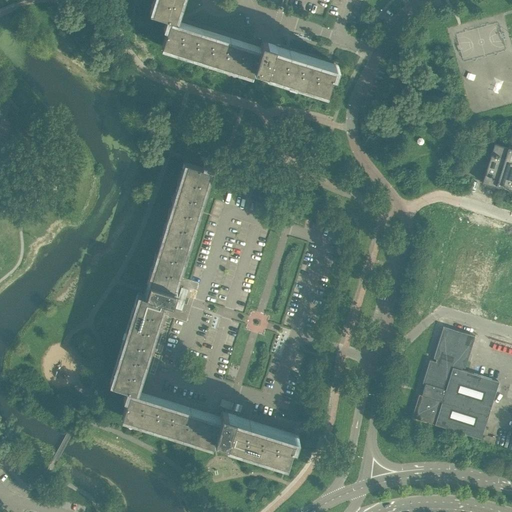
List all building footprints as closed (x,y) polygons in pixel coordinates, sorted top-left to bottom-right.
[(155,0),(151,13),(166,18),(177,21),(184,0),(155,0)] [(334,66),(274,48),(276,43),(262,39),(259,49),(245,45),(245,43),(177,21),(166,18),(163,28),(167,29),(162,45),(168,47),(252,74),(254,68),(326,91),(334,66)] [(511,189),(511,148),(494,143),(482,182),(498,187),(499,186),(511,189)] [(169,302),(210,170),(186,163),(168,222),(146,295),(140,293),(111,383),(127,388),(138,391),(166,301),(169,302)] [(262,203),(266,190),(252,186),(248,199),(262,203)] [(481,439),(499,381),(461,369),(462,367),(465,368),(469,352),(475,336),(443,326),(435,352),(433,358),(436,359),(435,361),(429,360),(422,383),(425,384),(422,395),(419,394),(411,417),(481,439)] [(294,436),(221,413),(220,417),(138,391),(127,388),(123,398),(127,399),(122,415),(212,443),(214,437),(217,438),(286,460),(291,444),(294,436)]
